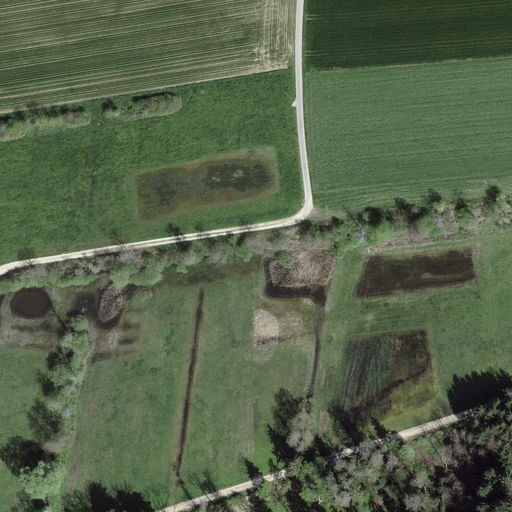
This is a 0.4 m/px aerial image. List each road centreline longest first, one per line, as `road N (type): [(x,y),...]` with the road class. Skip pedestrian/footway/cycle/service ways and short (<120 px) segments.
road 1 (track): [(301,0),(308,198),(301,216),(0,271)]
road 2 (track): [(511,400),(170,511)]
